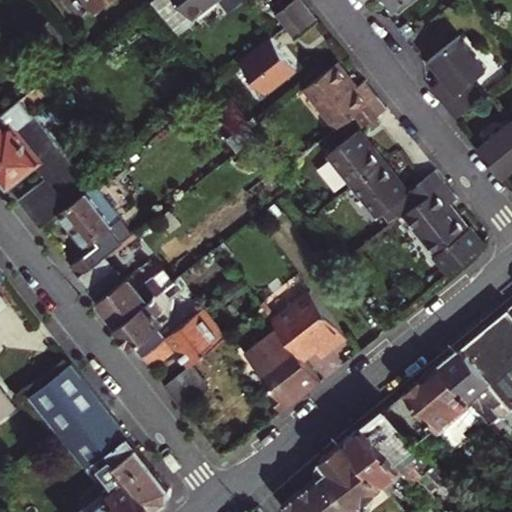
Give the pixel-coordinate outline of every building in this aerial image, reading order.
[(88,0),(99,12),(114,0),(88,0)] [(151,0),(178,34),(194,21),(193,19),(216,0),(220,0),(229,11),(242,0),(151,0)] [(295,0),(276,15),(286,27),(308,9),(301,0),(295,0)] [(364,0),(367,3),(371,0),(387,0),(395,10),(407,0),(364,0)] [(308,9),(286,27),(295,39),(317,21),(308,9)] [(272,38),(241,62),(266,94),(297,70),(272,38)] [(445,81),(433,90),(458,122),(483,102),(472,88),(491,73),(464,39),(432,63),(445,81)] [(306,87),(337,128),(355,115),(377,97),(365,81),(357,88),(337,63),(306,87)] [(511,79),(494,94),(511,116),(511,79)] [(39,85),(24,97),(30,106),(46,94),(39,85)] [(511,116),(494,94),(483,102),(458,122),(480,149),(482,148),(485,152),(504,137),(511,146),(511,116)] [(4,112),(0,115),(0,172),(11,186),(42,162),(52,175),(21,199),(42,227),(61,212),(89,190),(94,186),(30,106),(24,97),(4,112)] [(377,97),(355,115),(363,126),(386,108),(377,97)] [(249,124),(231,100),(218,110),(236,134),(249,124)] [(259,136),(249,124),(236,134),(229,139),(239,152),(248,145),(259,136)] [(360,130),(329,154),(352,184),(384,159),(360,130)] [(259,136),(248,145),(267,169),(278,161),(259,136)] [(409,192),(384,159),(352,184),(378,217),(397,202),(405,213),(445,183),(435,171),(409,192)] [(445,183),(405,213),(437,254),(434,256),(447,273),(482,244),(469,227),(467,229),(449,205),(457,199),(445,183)] [(87,246),(68,260),(80,276),(105,256),(114,249),(103,234),(124,218),(97,184),(94,186),(89,190),(61,212),(87,246)] [(118,324),(174,280),(163,267),(158,271),(150,260),(124,280),(105,256),(80,276),(118,324)] [(361,274),(349,283),(368,307),(380,298),(361,274)] [(143,356),(167,338),(158,327),(171,316),(165,308),(176,300),(174,297),(188,286),(180,276),(174,280),(118,324),(143,356)] [(272,319),(278,326),(302,358),(314,349),(324,341),(331,349),(348,336),(312,290),(272,319)] [(0,311),(10,304),(0,291),(0,311)] [(368,307),(387,331),(398,321),(380,298),(368,307)] [(511,308),(510,305),(463,343),(506,394),(511,400),(511,308)] [(206,308),(167,338),(143,356),(154,369),(176,352),(187,366),(227,336),(206,308)] [(321,382),(302,358),(278,326),(244,352),(273,390),(266,395),(280,413),(321,382)] [(314,349),(320,357),(331,349),(324,341),(314,349)] [(463,343),(441,361),(491,419),(501,411),(495,403),(506,394),(463,343)] [(388,404),(406,426),(426,409),(464,455),(477,444),(470,436),(491,419),(441,361),(388,404)] [(110,451),(128,436),(81,375),(72,364),(33,394),(89,467),(99,459),(110,451)] [(174,396),(200,376),(192,366),(166,385),(174,396)] [(209,387),(200,376),(174,396),(183,407),(209,387)] [(0,390),(0,418),(14,408),(0,390)] [(388,404),(367,421),(402,463),(419,449),(423,446),(406,426),(388,404)] [(393,491),(412,476),(402,463),(367,421),(359,428),(348,436),(386,483),(393,491)] [(167,500),(169,487),(128,436),(110,451),(155,509),(167,500)] [(386,483),(348,436),(320,457),(318,469),(321,473),(283,503),(289,511),(363,511),(371,506),(366,499),(386,483)] [(423,446),(419,449),(431,465),(435,461),(423,446)] [(151,511),(155,509),(110,451),(99,459),(117,482),(107,490),(124,511),(151,511)] [(124,511),(107,490),(79,511),(124,511)]
